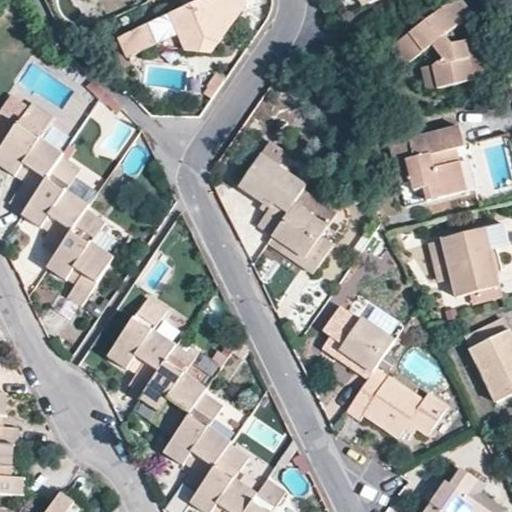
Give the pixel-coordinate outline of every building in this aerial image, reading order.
[(247,6),(243,0),(205,0),(120,38),(130,58),(156,47),(213,54),(237,21),(233,12),(247,6)] [(472,20),(456,0),(391,50),(405,69),(434,49),(443,61),(433,70),(441,92),(475,83),(469,64),(481,60),(477,41),(459,45),(452,47),(446,38),(451,35),(472,20)] [(383,29),(375,8),(331,26),(340,47),(377,34),(383,29)] [(451,35),(446,38),(452,47),(459,45),(451,35)] [(433,70),(422,73),(429,95),(441,92),(433,70)] [(106,92),(100,86),(93,93),(101,100),(106,92)] [(34,104),(29,111),(51,125),(56,119),(34,104)] [(18,193),(32,202),(58,164),(64,156),(41,141),(51,125),(29,111),(20,123),(2,111),(0,113),(0,152),(0,153),(0,152),(0,163),(25,182),(18,193)] [(468,148),(463,128),(392,146),(402,186),(413,184),(416,194),(426,193),(429,204),(469,194),(462,164),(455,165),(452,152),(458,150),(468,148)] [(279,169),(291,152),(273,140),(262,157),(279,169)] [(458,150),(452,152),(455,165),(462,164),(458,150)] [(77,176),(82,169),(64,156),(58,164),(77,176)] [(262,157),(242,188),(272,208),(260,227),(274,235),(295,204),(307,188),(279,169),(262,157)] [(87,210),(89,207),(67,192),(77,176),(58,164),(32,202),(24,215),(52,233),(45,244),(59,254),(87,210)] [(32,202),(18,193),(11,204),(23,215),(24,215),(32,202)] [(323,238),(329,228),(295,204),(274,235),(290,246),(285,254),(316,275),(334,246),(323,238)] [(111,255),(119,242),(102,231),(107,222),(87,210),(59,254),(49,268),(76,286),(69,297),(83,306),(115,258),(111,255)] [(485,231),(444,242),(457,299),(500,288),(485,231)] [(274,235),(269,243),(285,254),(290,246),(274,235)] [(150,298),(146,305),(164,317),(169,311),(150,298)] [(164,317),(146,305),(111,356),(138,375),(132,384),(145,394),(178,347),(183,339),(185,336),(163,320),(164,317)] [(334,336),(325,349),(371,379),(377,370),(397,340),(364,319),(363,321),(342,307),(326,331),(334,336)] [(511,329),(505,317),(466,337),(471,349),(509,331),(511,329)] [(498,403),(511,396),(511,337),(509,331),(471,349),(498,403)] [(197,358),(200,352),(183,339),(178,347),(197,358)] [(197,358),(178,347),(145,394),(143,398),(170,416),(162,429),(176,438),(202,400),(206,394),(208,391),(186,375),(197,358)] [(430,394),(425,402),(377,370),(371,379),(348,411),(362,419),(366,414),(401,437),(406,429),(411,423),(419,428),(430,436),(449,408),(430,394)] [(7,395),(0,394),(0,443),(15,445),(17,445),(18,429),(5,427),(7,395)] [(221,413),(225,407),(206,394),(202,400),(221,413)] [(227,451),(232,443),(210,429),(221,413),(202,400),(176,438),(168,451),(195,470),(187,482),(200,490),(227,451)] [(411,423),(406,429),(414,435),(419,428),(411,423)] [(13,478),(15,445),(0,443),(0,494),(24,496),(25,479),(13,478)] [(232,443),(227,451),(247,464),(252,457),(232,443)] [(246,511),(258,495),(237,479),(247,464),(227,451),(200,490),(193,501),(208,511),(246,511)] [(491,511),(468,495),(479,481),(463,470),(452,485),(448,482),(439,495),(433,504),(427,511),(491,511)] [(270,478),(265,486),(284,498),(288,492),(270,478)] [(274,511),(284,498),(265,486),(258,495),(246,511),(274,511)] [(439,495),(432,490),(426,499),(433,504),(439,495)] [(70,511),(76,504),(62,494),(49,511),(70,511)]
